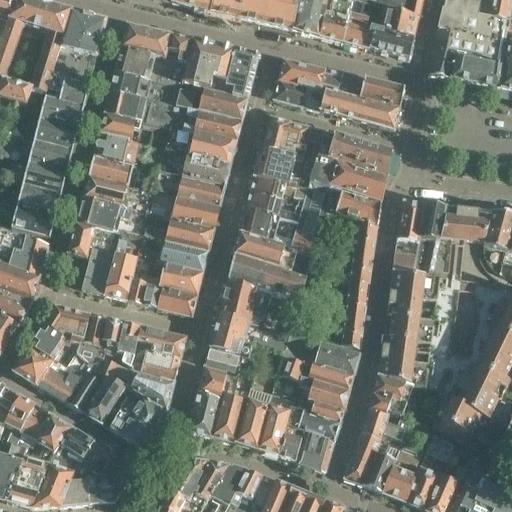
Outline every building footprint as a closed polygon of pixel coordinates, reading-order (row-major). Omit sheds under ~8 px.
[(0,0),(0,19),(8,22),(9,17),(14,0),(0,0)] [(7,23),(23,28),(47,35),(62,40),(63,40),(71,14),(21,0),(14,0),(9,17),(8,22),(7,23)] [(172,0),(171,6),(173,6),(209,14),(212,0),(172,0)] [(212,0),(209,14),(236,20),(236,21),(237,21),(241,0),(212,0)] [(241,0),(237,21),(263,27),(269,0),(241,0)] [(269,0),(263,27),(292,33),(293,30),(298,0),(269,0)] [(298,0),(293,30),(292,33),(319,40),(324,20),(329,0),(298,0)] [(347,26),(341,46),(365,52),(367,41),(369,32),(367,31),(365,22),(357,19),(360,6),(333,0),(329,0),(324,20),(347,26)] [(333,0),(360,6),(416,20),(417,14),(419,14),(422,0),(333,0)] [(511,0),(445,0),(438,32),(442,33),(451,34),(446,60),(453,62),(454,61),(504,71),(507,47),(504,46),(506,35),(510,22),(485,17),(484,17),(487,0),(511,0)] [(488,0),(488,7),(511,10),(511,9),(511,1),(505,0),(488,0)] [(369,32),(377,34),(413,43),(416,20),(360,6),(357,19),(365,22),(367,31),(369,32)] [(511,10),(488,7),(485,17),(510,21),(511,10)] [(59,51),(96,60),(106,23),(88,18),(71,14),(63,40),(62,40),(59,51)] [(324,20),(319,40),(341,46),(347,26),(324,20)] [(7,23),(1,42),(0,43),(0,83),(1,84),(1,81),(8,83),(5,78),(23,28),(7,23)] [(127,28),(121,52),(155,60),(165,62),(167,53),(171,38),(127,28)] [(367,41),(365,52),(408,63),(413,43),(377,34),(369,32),(367,41)] [(438,32),(429,77),(449,81),(453,62),(446,60),(451,34),(442,33),(438,32)] [(31,85),(26,89),(32,91),(32,92),(46,96),(47,91),(52,78),(59,51),(62,40),(47,35),(31,85)] [(171,38),(167,53),(179,56),(177,65),(186,67),(193,43),(171,38)] [(193,43),(186,67),(181,86),(209,92),(213,80),(226,84),(230,72),(235,53),(193,43)] [(504,71),(501,92),(511,94),(511,47),(507,47),(504,71)] [(59,51),(52,78),(64,81),(89,87),(96,60),(59,51)] [(121,52),(114,76),(148,85),(155,60),(121,52)] [(254,57),(235,53),(230,72),(254,78),(257,63),(254,57)] [(453,62),(449,81),(501,92),(504,71),(454,61),(453,62)] [(284,64),(278,86),(296,90),(297,90),(319,95),(324,74),(284,64)] [(247,103),(254,78),(230,72),(226,84),(224,97),(232,99),(231,100),(247,103)] [(324,74),(319,95),(324,96),(324,95),(331,97),(332,94),(338,95),(337,97),(352,101),(357,81),(324,74)] [(148,85),(114,76),(109,97),(144,104),(148,85)] [(60,95),(58,103),(83,109),(89,87),(64,81),(52,78),(47,91),(60,95)] [(0,99),(26,108),(32,92),(32,91),(26,89),(8,83),(1,81),(1,84),(0,83),(0,99)] [(357,81),(352,101),(398,114),(398,113),(399,113),(399,112),(402,96),(399,91),(357,81)] [(296,90),(278,86),(274,103),(301,110),(320,114),(324,96),(319,95),(297,90),(296,90)] [(203,92),(197,114),(198,115),(241,125),(247,103),(231,100),(232,99),(224,97),(203,92)] [(194,97),(180,94),(175,110),(191,113),(194,97)] [(324,96),(320,114),(394,135),(398,114),(352,101),(337,97),(338,95),(332,94),(331,97),(324,95),(324,96)] [(144,104),(109,97),(104,117),(138,125),(144,104)] [(44,101),(39,122),(78,130),(83,109),(58,103),(44,101)] [(5,102),(2,112),(5,113),(10,114),(14,105),(5,102)] [(5,113),(3,122),(16,125),(19,117),(5,113)] [(196,122),(194,130),(183,127),(182,133),(194,136),(194,135),(236,145),(241,125),(198,115),(187,113),(185,120),(196,122)] [(104,117),(104,118),(100,135),(105,136),(105,137),(132,143),(134,133),(138,134),(140,125),(138,125),(104,117)] [(269,121),(261,150),(262,150),(262,152),(265,153),(284,157),(287,145),(305,149),(310,131),(269,121)] [(39,122),(33,144),(72,152),(78,130),(39,122)] [(163,152),(188,158),(188,159),(230,169),(236,145),(194,135),(194,136),(194,137),(166,131),(163,152)] [(303,162),(299,177),(311,180),(317,160),(325,135),(310,131),(305,149),(303,162)] [(325,135),(317,160),(385,182),(390,154),(325,135)] [(99,138),(93,159),(133,169),(134,169),(137,158),(141,162),(159,165),(162,153),(139,148),(99,138)] [(33,144),(28,166),(67,174),(72,152),(33,144)] [(261,150),(254,181),(255,182),(256,180),(288,189),(289,188),(295,190),(299,177),(303,162),(295,160),(284,157),(265,153),(262,152),(262,150),(261,150)] [(183,168),(180,180),(224,190),(230,169),(188,159),(188,158),(163,152),(160,164),(183,168)] [(93,159),(88,180),(91,181),(127,190),(133,169),(93,159)] [(309,184),(327,191),(333,192),(380,208),(385,182),(317,160),(311,180),(309,184)] [(67,174),(28,166),(22,187),(61,196),(67,174)] [(153,196),(175,201),(219,211),(224,190),(180,180),(157,174),(153,196)] [(82,201),(81,204),(118,215),(120,213),(125,214),(128,205),(124,203),(127,190),(91,181),(88,180),(87,180),(87,181),(87,182),(84,195),(83,194),(83,200),(82,200),(82,201)] [(254,181),(250,195),(282,203),(284,196),(304,202),(306,193),(288,189),(256,180),(255,182),(254,181)] [(61,196),(22,187),(16,211),(55,220),(61,196)] [(330,194),(310,189),(297,234),(317,241),(330,194)] [(334,216),(358,224),(377,230),(380,208),(333,192),(327,214),(334,216)] [(250,195),(246,212),(277,220),(282,203),(250,195)] [(175,201),(170,223),(213,233),(219,211),(175,201)] [(81,204),(75,227),(94,232),(99,233),(119,237),(120,233),(142,238),(145,223),(118,215),(81,204)] [(403,205),(397,243),(395,255),(415,258),(418,246),(419,242),(418,242),(425,207),(403,205)] [(418,242),(419,242),(434,245),(434,243),(439,244),(447,210),(425,207),(418,242)] [(511,289),(499,284),(492,281),(486,275),(482,269),(480,265),(479,255),(480,248),(482,248),(491,215),(478,213),(447,210),(439,244),(431,278),(432,279),(424,279),(412,278),(391,276),(383,340),(377,378),(413,388),(434,391),(441,404),(431,426),(438,430),(436,433),(439,435),(436,440),(467,455),(472,444),(485,451),(494,431),(505,436),(511,421),(511,289)] [(55,220),(16,211),(11,231),(50,241),(55,220)] [(246,212),(239,236),(284,250),(289,251),(312,258),(316,243),(294,235),(291,246),(275,241),(280,221),(277,220),(246,212)] [(333,217),(326,215),(321,230),(329,232),(333,217)] [(511,217),(491,215),(483,248),(482,249),(506,255),(511,232),(511,217)] [(164,244),(164,245),(207,255),(213,233),(170,223),(169,223),(167,235),(147,230),(144,239),(164,244)] [(377,230),(358,224),(353,255),(373,258),(377,230)] [(75,227),(67,257),(86,263),(94,232),(75,227)] [(0,266),(17,273),(39,281),(48,247),(25,239),(25,240),(0,231),(0,266)] [(511,232),(506,255),(503,265),(511,267),(511,232)] [(86,273),(81,293),(88,295),(102,298),(102,299),(104,299),(114,258),(116,247),(119,237),(99,233),(93,253),(92,253),(89,264),(86,273)] [(116,247),(138,254),(142,238),(120,233),(119,237),(116,247)] [(239,236),(233,259),(277,273),(284,250),(239,236)] [(164,245),(161,256),(150,253),(148,250),(150,242),(143,240),(137,262),(159,267),(163,268),(163,267),(202,275),(207,255),(164,245)] [(434,243),(434,245),(427,278),(431,278),(439,244),(434,243)] [(373,258),(353,255),(349,286),(369,289),(373,258)] [(395,255),(391,276),(412,278),(415,258),(395,255)] [(89,264),(86,263),(67,257),(64,267),(75,271),(86,273),(89,264)] [(114,258),(104,299),(126,305),(132,283),(137,264),(114,258)] [(277,273),(233,259),(227,283),(269,297),(298,305),(305,282),(277,273)] [(313,260),(307,280),(314,282),(319,262),(313,260)] [(0,297),(28,313),(29,312),(39,281),(17,273),(0,266),(0,297)] [(59,287),(70,290),(75,271),(64,267),(59,287)] [(163,268),(158,289),(158,290),(162,291),(196,299),(202,275),(163,267),(163,268)] [(86,273),(75,271),(70,290),(81,293),(86,273)] [(307,280),(302,299),(308,302),(314,282),(307,280)] [(132,283),(126,305),(141,308),(146,286),(132,283)] [(227,283),(218,316),(258,328),(260,322),(269,297),(227,283)] [(146,286),(141,308),(157,312),(162,291),(158,290),(158,289),(146,286)] [(369,289),(349,286),(345,317),(365,320),(369,289)] [(162,291),(157,312),(190,319),(196,299),(162,291)] [(0,297),(0,318),(18,329),(28,313),(0,297)] [(82,343),(90,319),(55,311),(45,325),(30,349),(32,351),(52,363),(63,347),(70,345),(80,348),(81,344),(82,343)] [(218,316),(210,350),(228,356),(232,341),(243,345),(243,344),(245,339),(253,341),(258,328),(218,316)] [(365,320),(345,317),(341,347),(360,353),(365,320)] [(0,355),(18,329),(0,318),(0,355)] [(90,319),(82,343),(81,344),(80,348),(77,355),(96,374),(102,364),(105,359),(100,351),(102,344),(106,322),(90,319)] [(106,322),(102,344),(100,351),(105,359),(113,362),(114,361),(116,355),(118,348),(123,326),(106,322)] [(294,322),(291,332),(304,336),(307,326),(294,322)] [(123,326),(118,348),(116,355),(124,357),(122,365),(130,370),(133,359),(136,345),(140,330),(123,326)] [(285,352),(290,337),(258,327),(253,345),(285,354),(285,352)] [(163,351),(167,336),(140,330),(136,345),(152,349),(163,351)] [(179,362),(185,341),(167,336),(163,351),(152,349),(151,355),(179,362)] [(301,340),(290,337),(285,352),(285,354),(296,357),(301,340)] [(205,367),(205,369),(234,377),(243,345),(232,341),(228,356),(210,350),(205,367)] [(320,345),(313,367),(353,380),(359,358),(354,357),(354,356),(320,345)] [(18,366),(13,375),(36,389),(49,370),(62,378),(68,370),(58,364),(56,367),(53,364),(52,363),(32,351),(31,352),(29,350),(28,350),(29,350),(27,353),(25,355),(26,355),(22,361),(22,360),(18,366)] [(145,354),(141,374),(174,383),(179,362),(151,355),(145,354)] [(287,362),(281,379),(297,385),(303,367),(287,362)] [(49,370),(36,389),(66,406),(82,382),(81,381),(84,376),(89,369),(84,364),(77,372),(76,379),(70,375),(67,381),(62,378),(49,370)] [(123,389),(126,391),(142,400),(166,415),(173,386),(137,377),(114,368),(102,364),(96,374),(96,375),(106,381),(106,380),(110,382),(114,376),(127,382),(123,389)] [(299,380),(301,381),(313,384),(348,395),(348,394),(349,394),(353,381),(352,380),(353,380),(313,367),(312,366),(308,380),(300,378),(299,380)] [(204,371),(197,398),(220,403),(221,398),(227,378),(204,371)] [(82,382),(66,406),(83,416),(84,413),(102,387),(84,376),(81,381),(82,382)] [(377,378),(372,398),(405,407),(413,388),(377,378)] [(84,413),(83,416),(102,428),(126,391),(123,389),(110,382),(106,380),(106,381),(102,387),(84,413)] [(310,393),(307,403),(307,404),(339,413),(342,414),(342,415),(343,416),(349,394),(348,394),(348,395),(313,384),(301,381),(298,389),(310,393)] [(20,399),(5,390),(0,398),(0,427),(4,427),(20,399)] [(247,403),(246,405),(234,447),(257,454),(269,409),(268,409),(272,398),(251,391),(247,403)] [(192,437),(191,438),(210,442),(220,403),(197,398),(188,433),(189,433),(192,437)] [(221,398),(220,403),(210,442),(234,447),(246,405),(221,398)] [(269,409),(257,454),(279,460),(285,438),(287,430),(287,429),(291,416),(290,415),(280,412),(283,401),(273,398),(269,409)] [(372,398),(368,415),(388,420),(399,424),(405,407),(372,398)] [(20,399),(4,427),(12,432),(19,435),(35,409),(20,399)] [(121,413),(130,419),(159,436),(166,415),(142,400),(136,409),(126,403),(121,413)] [(296,401),(292,413),(338,426),(339,425),(340,426),(343,416),(342,415),(342,414),(339,413),(307,404),(296,401)] [(35,409),(19,435),(36,444),(48,418),(35,409)] [(108,432),(118,438),(147,455),(153,453),(159,436),(130,419),(121,413),(108,432)] [(287,430),(295,433),(304,435),(333,444),(333,445),(334,446),(340,426),(339,425),(338,426),(292,413),(291,416),(287,429),(287,430)] [(368,415),(360,437),(380,443),(381,443),(382,439),(402,446),(408,428),(398,425),(396,431),(386,427),(388,420),(368,415)] [(48,418),(36,444),(35,446),(33,449),(42,453),(43,451),(53,457),(60,448),(72,432),(53,420),(53,421),(48,418)] [(503,445),(511,449),(511,421),(505,436),(503,442),(504,442),(503,445)] [(427,430),(412,424),(411,428),(425,435),(427,430)] [(376,456),(361,488),(362,488),(362,489),(381,496),(392,469),(393,469),(400,451),(420,459),(423,460),(431,439),(408,428),(402,446),(382,439),(381,443),(380,443),(376,456)] [(0,458),(0,502),(1,502),(0,503),(5,503),(6,504),(7,505),(22,466),(21,465),(23,459),(26,452),(18,450),(22,436),(12,432),(6,445),(11,448),(7,461),(0,458)] [(72,432),(60,448),(72,456),(70,459),(80,465),(82,463),(93,445),(72,432)] [(301,442),(295,466),(324,476),(334,446),(333,445),(333,444),(304,435),(295,433),(293,440),(301,442)] [(356,450),(343,483),(361,488),(376,456),(380,443),(360,437),(356,450)] [(285,438),(279,460),(295,466),(301,442),(293,440),(285,438)] [(415,479),(405,505),(419,511),(424,511),(439,479),(428,475),(434,461),(448,466),(455,451),(431,439),(423,460),(419,471),(418,470),(415,479)] [(80,465),(79,468),(76,474),(84,478),(87,472),(101,478),(101,483),(108,483),(109,488),(126,487),(135,472),(93,445),(82,463),(80,465)] [(392,469),(381,496),(405,505),(415,479),(413,478),(420,459),(400,451),(393,469),(392,469)] [(22,466),(7,505),(31,511),(48,468),(49,469),(49,467),(23,459),(21,465),(22,466)] [(459,487),(447,511),(470,511),(473,507),(483,484),(490,469),(471,459),(466,471),(476,476),(468,492),(459,487)] [(172,490),(169,494),(182,500),(181,501),(185,503),(188,505),(193,496),(208,465),(190,463),(188,465),(172,490)] [(208,465),(193,496),(207,505),(211,500),(210,499),(229,469),(208,465)] [(48,468),(31,511),(60,511),(71,483),(74,476),(49,469),(48,468)] [(210,499),(211,500),(213,501),(212,504),(218,508),(215,511),(226,511),(228,509),(228,510),(235,496),(247,475),(231,470),(229,469),(210,499)] [(439,479),(424,511),(447,511),(459,487),(465,473),(457,469),(450,483),(439,478),(439,479)] [(247,475),(235,496),(228,510),(227,511),(244,511),(245,511),(247,511),(253,500),(262,480),(261,479),(247,475)] [(71,483),(60,511),(90,508),(88,479),(87,479),(87,483),(71,483)] [(95,482),(88,479),(90,508),(114,506),(126,487),(109,488),(94,490),(95,482)] [(263,511),(275,485),(262,480),(253,500),(247,511),(245,511),(244,511),(263,511)] [(483,511),(511,511),(511,497),(483,484),(473,507),(483,511)] [(280,511),(289,491),(275,485),(263,511),(280,511)] [(299,511),(306,497),(289,491),(280,511),(299,511)] [(169,494),(160,509),(165,511),(179,511),(185,503),(181,501),(182,500),(169,494)] [(321,511),(324,505),(306,497),(299,511),(321,511)]
